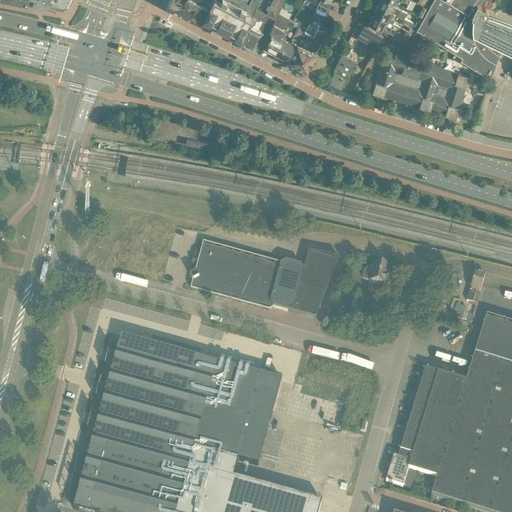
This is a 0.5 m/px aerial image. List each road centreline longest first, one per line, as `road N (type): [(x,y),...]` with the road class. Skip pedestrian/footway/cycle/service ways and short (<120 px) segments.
road 1 (primary): [(98,72),(511,199)]
road 2 (primary): [(511,173),(107,49)]
road 3 (unclassified): [(396,365),(33,265)]
road 4 (residential): [(511,154),(336,104),(306,88)]
road 5 (unclassified): [(511,276),(465,264),(422,272),(396,365)]
road 6 (residential): [(306,88),(157,10),(155,0)]
road 7 (tertiary): [(78,65),(43,228)]
road 8 (tertiary): [(43,228),(98,72)]
road 9 (unclassified): [(356,511),(396,365)]
road 10 (tertiary): [(0,395),(33,265)]
